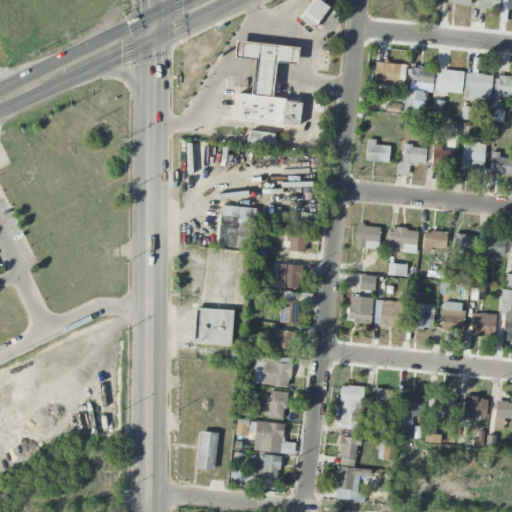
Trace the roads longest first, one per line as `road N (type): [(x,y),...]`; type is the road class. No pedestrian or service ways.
road 1 (residential): [(359,0),(302,510)]
road 2 (secondary): [(153,34),(149,511)]
road 3 (residential): [(511,372),(321,353)]
road 4 (residential): [(511,210),(338,192)]
road 5 (primary): [(0,110),(153,34)]
road 6 (primary): [(152,16),(0,87)]
road 7 (residential): [(511,45),(355,29)]
road 8 (residential): [(302,510),(149,495)]
